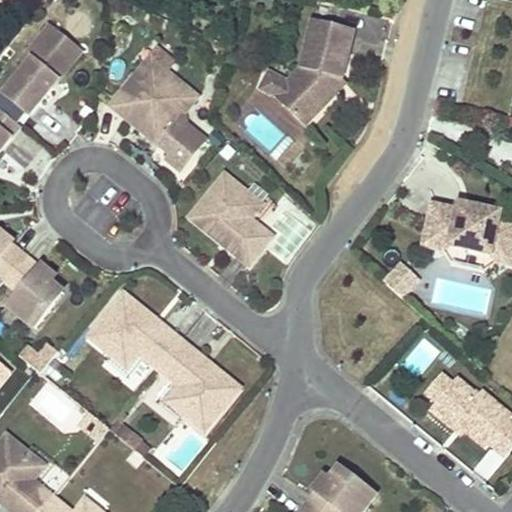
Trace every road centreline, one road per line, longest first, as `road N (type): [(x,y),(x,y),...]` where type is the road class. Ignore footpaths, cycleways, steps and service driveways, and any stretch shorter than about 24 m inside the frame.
road 1 (residential): [(295,354),(308,270),(405,137),(439,0)]
road 2 (residential): [(295,354),(484,511)]
road 3 (residential): [(233,511),(273,439),(295,354)]
